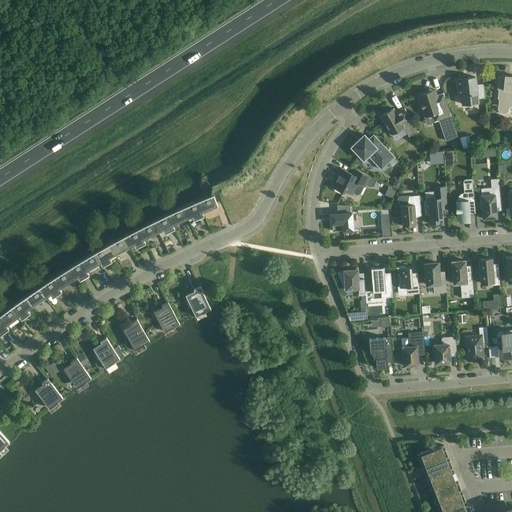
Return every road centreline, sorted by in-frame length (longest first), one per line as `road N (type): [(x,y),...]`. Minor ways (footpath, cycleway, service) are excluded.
road 1 (residential): [(342,105),(288,161),(250,226),(106,298),(0,372)]
road 2 (motorway): [(0,178),(277,0)]
road 3 (residential): [(511,377),(370,385),(319,253)]
road 4 (residential): [(319,253),(511,238)]
road 5 (residential): [(511,53),(434,60),(342,105)]
road 6 (residential): [(319,253),(313,195),(351,120),(342,105)]
